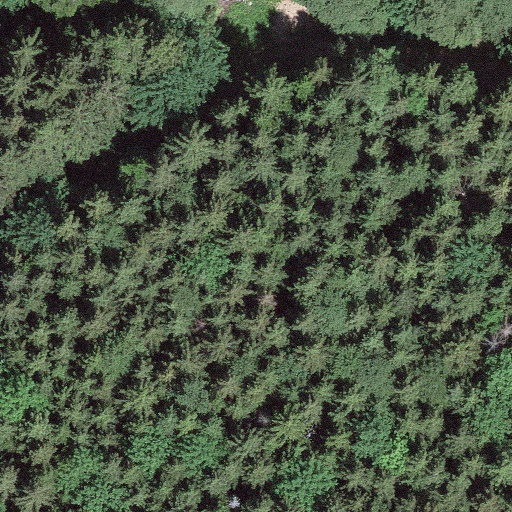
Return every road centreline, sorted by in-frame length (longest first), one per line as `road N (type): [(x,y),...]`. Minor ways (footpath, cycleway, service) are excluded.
road 1 (track): [(0,7),(170,7),(299,18),(511,69)]
road 2 (track): [(0,228),(299,18)]
